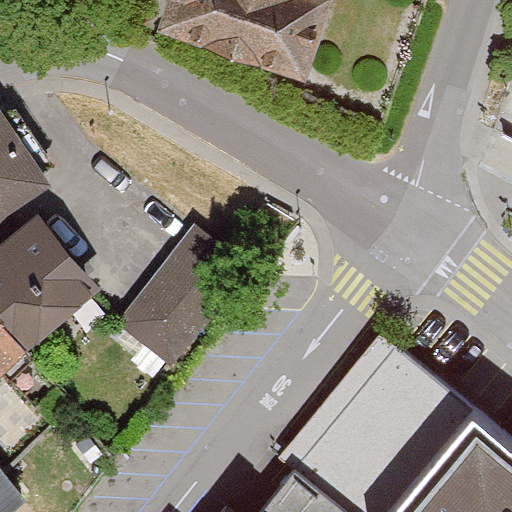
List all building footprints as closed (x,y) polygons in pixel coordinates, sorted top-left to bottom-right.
[(154,0),(149,15),(301,63),(321,0),(154,0)] [(511,81),(486,165),(511,179),(511,81)] [(0,124),(0,217),(43,188),(0,124)] [(0,511),(1,511),(16,499),(0,478),(0,367),(95,279),(30,204),(0,228),(0,511)] [(198,232),(124,326),(173,364),(247,269),(198,232)] [(511,511),(511,432),(377,330),(276,462),(285,469),(252,511),(511,511)]
